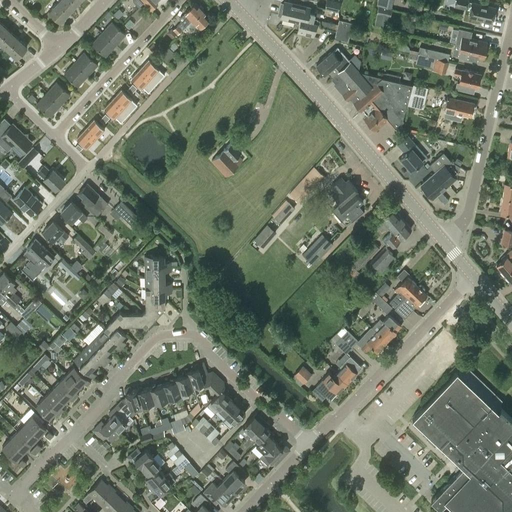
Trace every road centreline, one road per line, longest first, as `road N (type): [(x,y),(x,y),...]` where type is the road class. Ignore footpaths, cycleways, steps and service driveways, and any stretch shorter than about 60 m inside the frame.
road 1 (residential): [(307,443),(184,334),(154,338),(71,435)]
road 2 (tertiary): [(449,248),(241,13)]
road 3 (residential): [(449,248),(466,223),(511,21)]
road 4 (residential): [(307,443),(473,277)]
road 5 (residential): [(181,0),(55,136)]
road 6 (residential): [(0,263),(86,169)]
